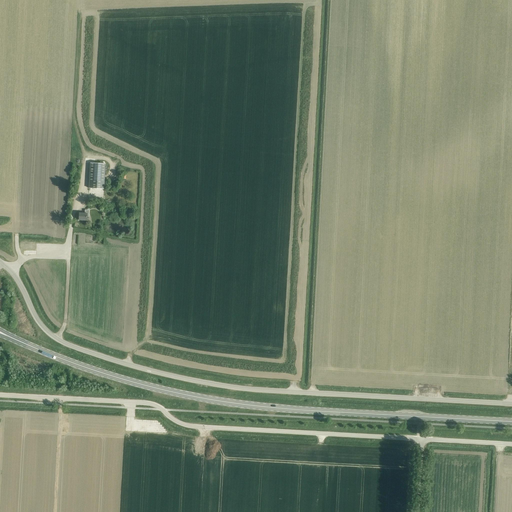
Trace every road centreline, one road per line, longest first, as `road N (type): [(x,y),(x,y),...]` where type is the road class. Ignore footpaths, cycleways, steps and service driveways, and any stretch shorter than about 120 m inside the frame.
road 1 (unclassified): [(511,404),(253,389),(127,364),(50,334),(0,261)]
road 2 (unclassified): [(511,444),(197,427),(148,403),(0,395)]
road 3 (primary): [(511,421),(198,397),(16,340)]
